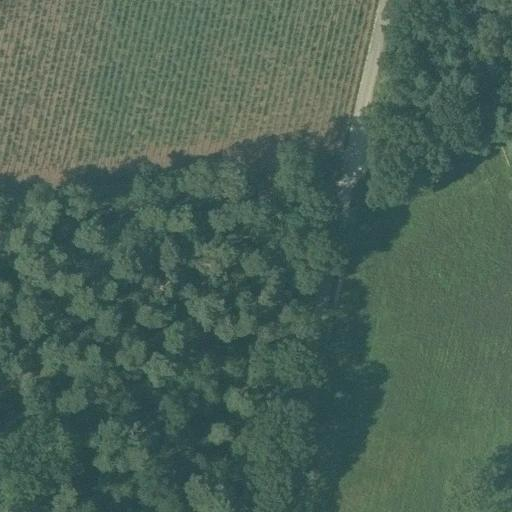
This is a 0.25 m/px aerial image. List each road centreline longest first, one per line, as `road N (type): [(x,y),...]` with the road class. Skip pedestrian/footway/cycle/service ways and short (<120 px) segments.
road 1 (unclassified): [(274,511),(352,169)]
road 2 (unclassified): [(352,169),(392,0)]
road 3 (unclassified): [(511,102),(352,169)]
